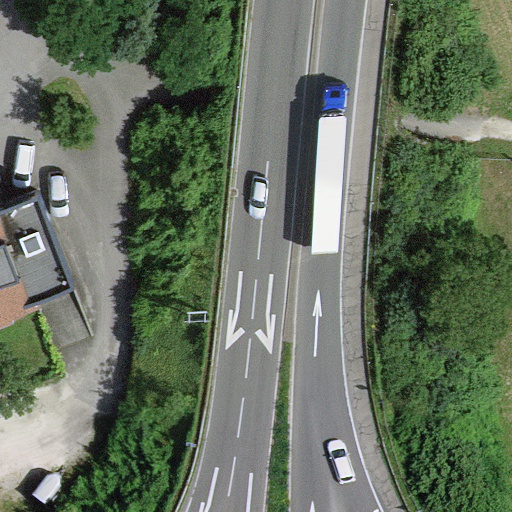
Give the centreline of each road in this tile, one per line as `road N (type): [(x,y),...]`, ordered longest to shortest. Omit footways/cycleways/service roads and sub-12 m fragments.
road 1 (motorway): [(284,0),(254,304)]
road 2 (motorway): [(329,511),(321,242)]
road 3 (motorway): [(321,242),(344,0)]
road 4 (motorway): [(314,465),(321,242)]
road 5 (motorway): [(254,304),(212,511)]
road 6 (motorway): [(254,304),(225,511)]
